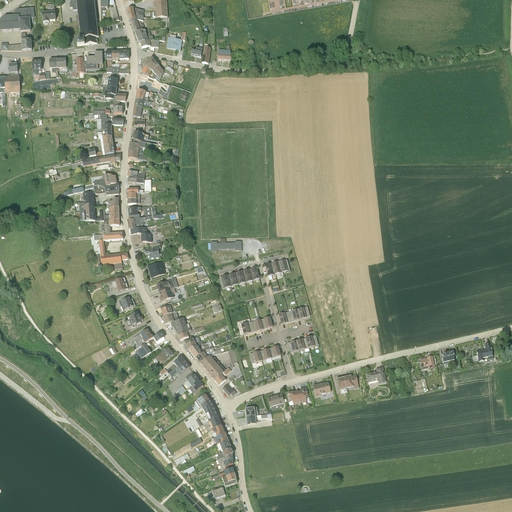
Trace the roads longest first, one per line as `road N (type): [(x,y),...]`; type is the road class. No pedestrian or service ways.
road 1 (residential): [(225,404),(158,319),(126,234),(121,190),(133,53)]
road 2 (residential): [(292,379),(511,327)]
road 3 (unclassified): [(199,61),(330,60),(346,46),(356,0)]
road 4 (residential): [(132,48),(0,53)]
